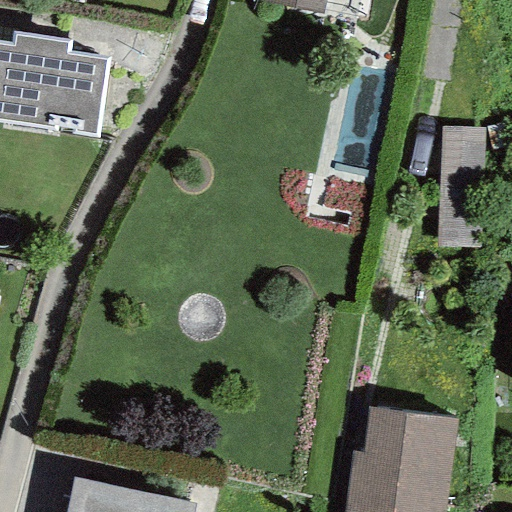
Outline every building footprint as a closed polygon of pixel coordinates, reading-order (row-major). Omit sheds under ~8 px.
[(252,0),(324,15),(327,0),(252,0)] [(0,45),(0,120),(93,134),(103,60),(64,55),(65,43),(14,37),(13,47),(0,45)] [(441,127),(437,246),(481,247),(482,131),(441,127)] [(343,511),(444,511),(456,422),(368,410),(362,455),(352,453),(343,511)] [(191,511),(194,504),(72,478),(65,511),(191,511)]
